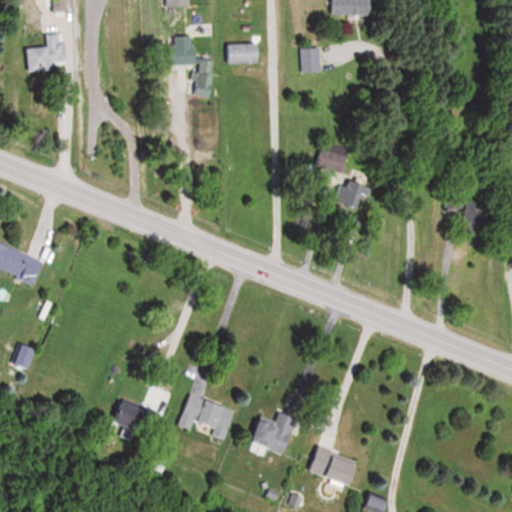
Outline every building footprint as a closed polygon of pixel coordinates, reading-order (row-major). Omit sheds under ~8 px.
[(331,0),(331,15),(375,15),(374,0),(331,0)] [(53,70),(53,61),(66,60),(64,33),(47,34),(48,47),(27,49),(29,72),(53,70)] [(173,63),(193,64),(192,92),(212,93),(214,59),(198,58),(198,43),(191,43),(191,37),(174,36),(173,63)] [(261,43),(227,43),(227,63),(261,63),(261,43)] [(322,73),(322,48),(302,48),(302,73),(322,73)] [(315,164),(344,173),(351,149),(321,141),(315,164)] [(366,175),(351,170),(340,203),(369,212),(377,188),(363,184),(366,175)] [(466,196),(464,227),(494,229),(496,198),(466,196)] [(0,268),(37,282),(45,259),(0,242),(0,268)] [(180,424),(194,429),(195,426),(228,436),(237,407),(189,393),(180,424)] [(148,407),(125,398),(116,419),(139,428),(148,407)] [(285,453),(301,416),(283,408),(277,420),(263,414),(248,447),(264,454),(267,446),(285,453)] [(357,483),(362,458),(316,447),(310,472),(357,483)]
